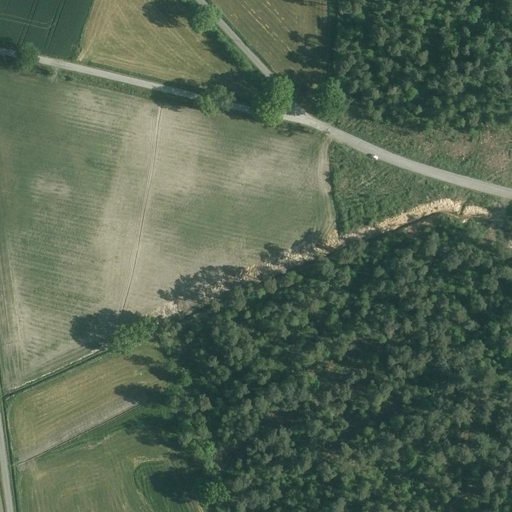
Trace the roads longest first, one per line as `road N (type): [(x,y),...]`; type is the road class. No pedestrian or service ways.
road 1 (unclassified): [(318,122),(0,49)]
road 2 (unclassified): [(318,122),(418,172),(511,195)]
road 3 (unclassified): [(204,0),(318,122)]
